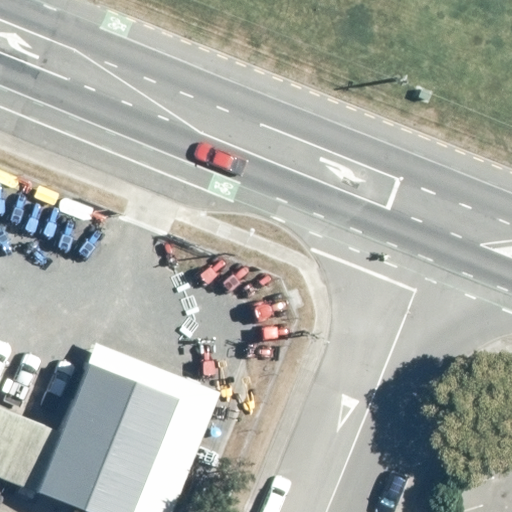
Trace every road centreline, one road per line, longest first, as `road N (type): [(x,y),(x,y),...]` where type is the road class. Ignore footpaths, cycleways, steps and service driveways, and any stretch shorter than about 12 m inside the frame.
road 1 (secondary): [(444,215),(0,40)]
road 2 (unclassified): [(320,511),(444,215)]
